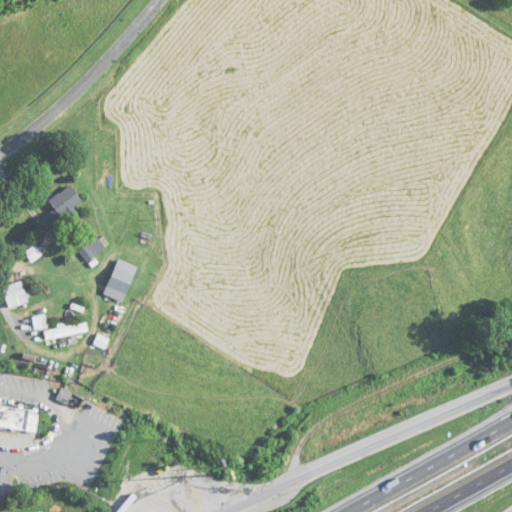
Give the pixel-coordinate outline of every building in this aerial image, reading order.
[(50,228),(83,202),(69,185),(49,202),(55,209),(42,219),(50,228)] [(79,251),(87,262),(105,248),(97,237),(79,251)] [(127,294),(137,266),(117,259),(107,287),(127,294)] [(8,308),(28,303),(22,281),(2,287),(8,308)] [(88,333),(86,322),(43,330),(45,340),(88,333)] [(1,402),(0,401),(0,428),(33,434),(36,410),(0,405),(1,402)]
